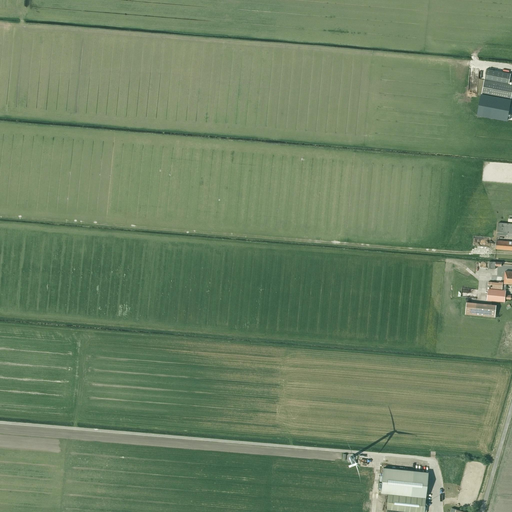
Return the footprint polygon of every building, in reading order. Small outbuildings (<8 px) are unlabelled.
[(511,74),(486,69),(484,79),(509,83),(511,74)] [(511,92),(511,85),(484,80),(481,94),(511,99),(511,92)] [(511,100),(481,95),(477,115),(507,120),(511,100)] [(511,235),(511,223),(498,223),(497,234),(511,235)] [(511,250),(511,241),(496,240),(496,249),(511,250)] [(511,271),(505,271),(504,284),(503,290),(488,289),(487,300),(505,302),(506,284),(511,284),(511,271)] [(461,295),(469,296),(469,291),(469,288),(462,287),(461,295)] [(466,302),(465,314),(495,317),(496,305),(466,302)] [(428,472),(383,468),(380,493),(425,498),(428,472)] [(386,511),(411,511),(415,511),(423,511),(425,498),(388,494),(386,511)]
